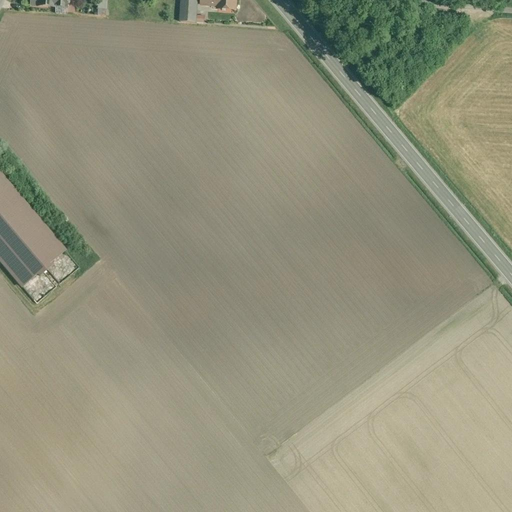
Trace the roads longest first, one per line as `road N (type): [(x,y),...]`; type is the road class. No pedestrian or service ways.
road 1 (secondary): [(279,0),(511,275)]
road 2 (unclassified): [(366,0),(511,12)]
